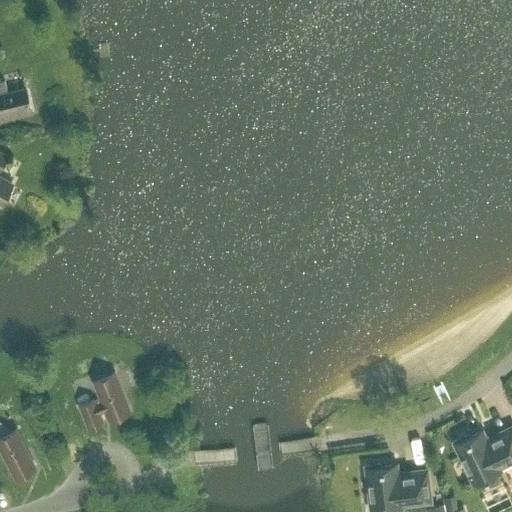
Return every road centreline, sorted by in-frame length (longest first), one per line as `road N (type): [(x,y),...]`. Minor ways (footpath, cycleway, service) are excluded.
road 1 (residential): [(332,439),(395,431),(449,410),(511,364)]
road 2 (residential): [(55,510),(87,458),(101,451),(128,461),(128,483),(89,501)]
